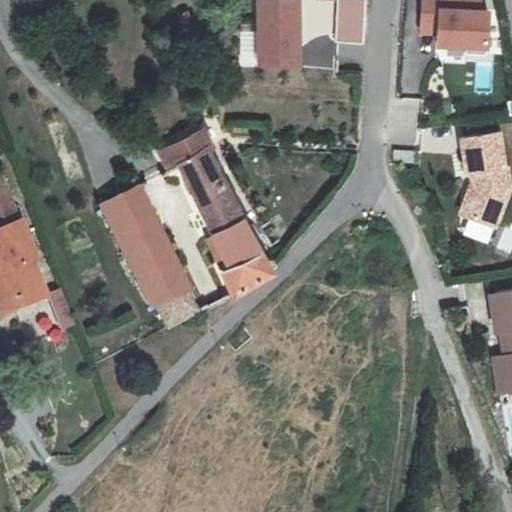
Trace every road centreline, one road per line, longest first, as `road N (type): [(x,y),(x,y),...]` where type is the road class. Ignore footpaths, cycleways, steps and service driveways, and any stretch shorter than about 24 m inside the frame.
road 1 (residential): [(44,511),(178,370),(352,207),(368,182),(382,0)]
road 2 (track): [(507,511),(420,265),(400,218),(368,182)]
